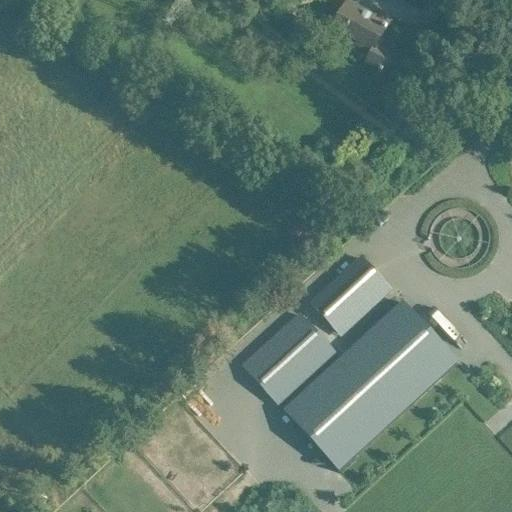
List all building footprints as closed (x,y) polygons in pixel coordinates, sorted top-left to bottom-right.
[(348,3),(338,21),(334,29),(359,42),(356,47),(371,55),(366,64),(386,75),(395,57),(377,47),(387,28),(373,20),(374,17),(348,3)] [(408,137),(402,146),(400,144),(371,188),(387,199),(422,146),(408,137)] [(337,333),(387,288),(361,259),(311,305),(337,333)] [(339,474),(458,365),(401,304),(283,412),(339,474)] [(336,356),(299,316),(242,368),(279,408),(336,356)]
